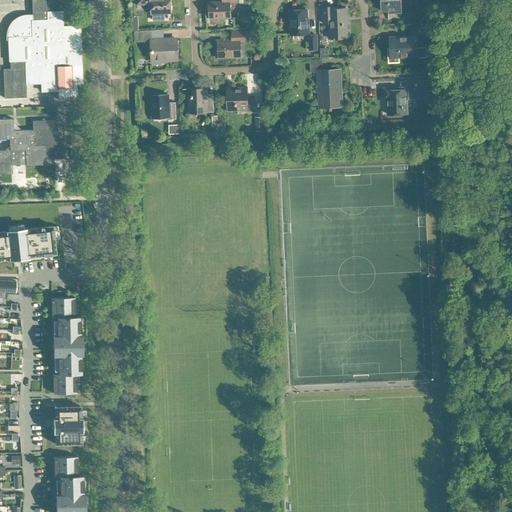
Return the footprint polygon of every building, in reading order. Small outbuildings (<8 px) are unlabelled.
[(10,68),(3,69),(4,98),(26,97),(25,84),(41,83),(41,91),(57,90),(57,100),(77,99),(76,83),(81,83),(80,50),(79,25),(63,26),(62,10),(56,11),(55,0),(31,0),(32,20),(31,20),(23,20),(20,20),(18,21),(17,22),(15,23),(13,24),(12,25),(10,27),(9,29),(8,31),(8,33),(8,35),(7,37),(8,61),(10,61),(10,68)] [(136,0),(136,4),(151,4),(151,11),(153,11),(153,20),(164,19),(163,13),(171,12),(171,9),(172,9),(172,5),(171,6),(170,0),(136,0)] [(209,18),(230,17),(229,2),(237,2),(236,0),(222,0),(223,2),(209,3),(209,18)] [(401,13),(401,0),(380,0),(380,10),(387,10),(388,13),(401,13)] [(333,8),(333,6),(322,7),(323,23),(329,23),(329,39),(346,38),(346,32),(347,32),(346,8),(333,8)] [(307,23),(306,10),(289,10),(290,34),(308,34),(308,23),(307,23)] [(416,48),(416,44),(426,43),(425,27),(410,27),(410,37),(390,37),(391,49),(387,49),(387,59),(399,58),(399,57),(416,56),(416,58),(426,57),(426,47),(416,48)] [(152,39),(151,29),(134,30),(135,42),(144,42),(144,47),(152,46),(153,58),(166,58),(166,60),(177,59),(176,38),(152,39)] [(217,57),(240,56),(240,41),(246,41),(245,31),(231,31),(232,41),(217,41),(217,57)] [(309,50),(318,50),(317,34),(308,35),(309,50)] [(322,70),(322,59),(310,59),(310,72),(318,72),(319,107),(342,106),(340,69),(322,70)] [(407,113),(406,99),(418,99),(417,81),(400,82),(401,90),(396,90),(396,88),(384,88),(384,97),(387,97),(388,114),(407,113)] [(247,97),(247,86),(227,87),(228,111),(254,110),(254,97),(247,97)] [(207,94),(207,88),(190,88),(191,96),(188,96),(189,112),(213,112),(213,94),(207,94)] [(168,102),(168,94),(151,95),(152,116),(168,115),(168,119),(176,119),(175,102),(168,102)] [(255,131),(264,130),(263,116),(254,117),(255,131)] [(13,130),(13,119),(0,118),(0,138),(9,138),(10,150),(0,150),(0,174),(11,174),(10,165),(25,164),(25,165),(45,165),(45,159),(63,158),(62,143),(57,144),(56,120),(32,121),(32,130),(13,130)] [(172,133),(179,133),(179,124),(171,125),(172,133)] [(6,231),(0,231),(0,259),(10,258),(10,260),(30,258),(30,256),(57,253),(55,239),(60,238),(58,225),(53,226),(53,225),(27,228),(27,227),(6,229),(6,231)] [(0,291),(15,293),(16,281),(0,279),(0,291)] [(57,335),(55,335),(55,342),(52,342),(52,347),(55,347),(55,355),(57,355),(57,373),(52,373),(53,393),(67,393),(73,393),(75,393),(75,374),(80,373),(80,355),(82,354),(81,335),(79,335),(79,316),(73,316),(73,297),(50,297),(51,317),(56,317),(57,335)] [(53,417),(50,417),(51,432),(53,432),(53,444),(79,443),(79,432),(81,432),(81,416),(79,417),(79,405),(53,405),(53,417)] [(21,455),(12,455),(13,464),(21,463),(21,455)] [(58,501),(55,501),(55,506),(58,506),(58,511),(84,511),(84,494),(82,494),(82,475),(76,475),(76,456),(53,457),(54,476),(59,476),(60,494),(58,494),(58,501)] [(240,511),(239,469),(169,472),(171,511),(240,511)]
